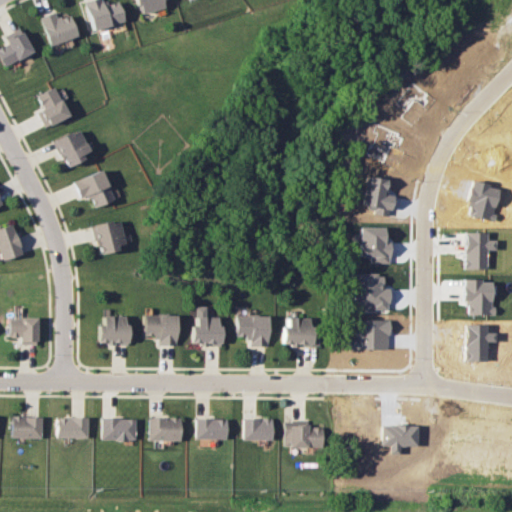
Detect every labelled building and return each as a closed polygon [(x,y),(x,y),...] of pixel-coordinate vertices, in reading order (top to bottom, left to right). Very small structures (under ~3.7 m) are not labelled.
[(122,22),(117,1),(103,4),(102,0),(83,0),(90,29),(122,22)] [(164,7),(162,0),(134,0),(137,12),(164,7)] [(68,14),(56,19),(53,12),(39,17),(49,45),(76,35),(68,14)] [(0,45),(0,61),(2,65),(31,52),(19,27),(2,35),(6,42),(0,45)] [(42,125),(65,117),(54,87),(31,95),(42,125)] [(80,153),(86,150),(77,129),(52,138),(63,166),(82,159),(80,153)] [(70,181),(78,198),(86,194),(91,207),(112,198),(99,169),(70,181)] [(91,223),(95,253),(123,248),(118,219),(91,223)] [(0,226),(0,259),(19,254),(10,223),(0,226)] [(486,249),(495,249),(495,239),(486,240),(485,231),(463,232),(464,268),(486,268),(486,249)] [(490,314),(491,280),(462,279),(461,301),(466,301),(466,313),(490,314)] [(218,345),(219,316),(204,316),(204,306),(194,305),(193,324),(189,324),(188,344),(218,345)] [(125,343),(125,314),(100,315),(100,323),(95,324),(95,344),(125,343)] [(174,314),(142,314),(141,335),(154,335),(153,344),(174,344),(174,314)] [(266,315),(234,314),(234,335),(246,335),(246,345),(266,345),(266,315)] [(6,316),(6,336),(16,336),(16,343),(34,343),(34,317),(6,316)] [(281,345),(312,345),(313,317),(286,316),(285,325),(281,325),(281,345)] [(39,416),(9,415),(9,437),(39,437),(39,416)] [(54,436),(86,437),(86,417),(55,416),(54,436)] [(133,439),(133,418),(99,417),(98,439),(133,439)] [(146,440),(178,439),(178,417),(145,417),(146,440)] [(240,439),(270,439),(270,417),(240,417),(240,439)] [(193,438),(224,438),(224,418),(193,418),(193,438)] [(306,420),(282,420),(282,446),(321,447),(321,427),(306,426),(306,420)]
